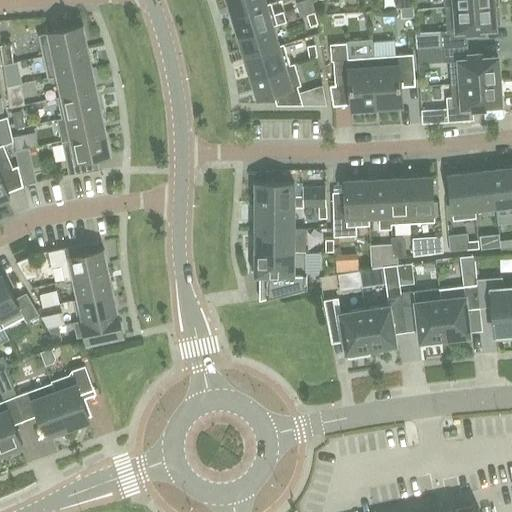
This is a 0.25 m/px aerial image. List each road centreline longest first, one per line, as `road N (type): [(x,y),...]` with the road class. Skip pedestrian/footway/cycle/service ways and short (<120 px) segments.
road 1 (residential): [(511,137),(331,153),(180,153)]
road 2 (tertiary): [(210,401),(182,283),(179,195)]
road 3 (residential): [(0,232),(37,214),(179,195)]
road 4 (residential): [(263,436),(424,406)]
road 5 (tertiary): [(180,153),(172,72),(150,0)]
road 6 (tertiary): [(32,511),(171,459)]
road 7 (residential): [(435,463),(343,482),(346,511)]
